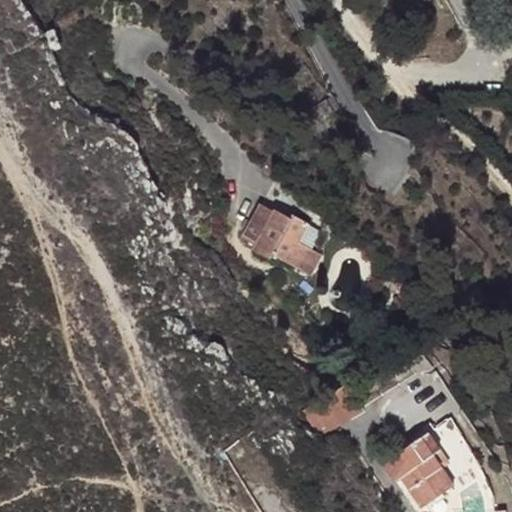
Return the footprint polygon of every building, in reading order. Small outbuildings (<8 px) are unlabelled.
[(291,231),(259,214),(241,248),(254,256),(252,260),(270,269),(272,265),(311,287),(323,266),(300,253),(310,235),(293,226),(291,231)] [(348,394),(303,422),(319,448),(364,421),(348,394)] [(437,454),(443,450),(430,433),(384,465),(398,484),(408,478),(426,503),(456,481),(448,470),(437,454)] [(449,445),(443,450),(437,454),(448,470),(460,460),(449,445)] [(480,492),(466,504),(466,511),(494,511),(491,491),(480,492)]
